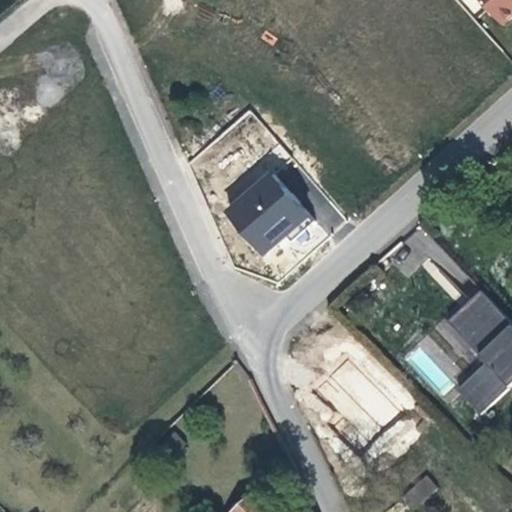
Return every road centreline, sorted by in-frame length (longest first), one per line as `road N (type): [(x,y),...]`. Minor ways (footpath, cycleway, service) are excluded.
road 1 (residential): [(258,347),(101,0)]
road 2 (residential): [(258,347),(511,115)]
road 3 (residential): [(339,511),(258,347)]
